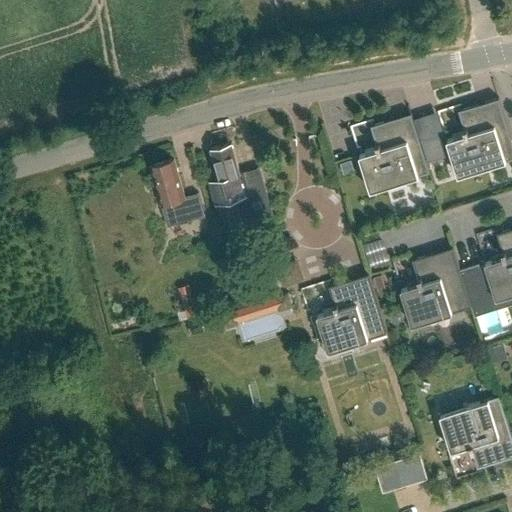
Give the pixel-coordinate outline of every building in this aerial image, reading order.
[(458,175),(511,157),(511,138),(499,97),(459,109),(466,132),(447,138),(458,175)] [(371,190),(430,171),(427,161),(421,142),(411,112),(371,125),(378,147),(359,153),(371,190)] [(440,135),(421,142),(427,161),(447,155),(440,135)] [(259,167),(240,172),(232,143),(211,148),(219,179),(222,178),(223,182),(211,186),(217,204),(243,197),(253,231),(276,225),(259,167)] [(185,196),(174,159),(151,165),(162,203),(166,217),(168,225),(204,215),(198,193),(185,196)] [(343,173),(354,170),(351,160),(340,163),(343,173)] [(496,298),(502,296),(511,292),(511,227),(497,232),(504,256),(492,259),(485,261),(488,269),(492,282),(496,298)] [(412,324),(418,322),(440,315),(472,305),(453,246),(452,246),(452,247),(439,251),(441,256),(435,258),(434,252),(413,259),(420,282),(408,286),(408,285),(401,287),(403,295),(404,295),(408,308),(412,324)] [(479,263),(460,269),(472,305),(491,299),(479,263)] [(328,350),(334,348),(356,341),(388,331),(369,272),(368,273),(355,277),(357,283),(352,285),(350,278),(329,285),(336,308),(324,312),(324,311),(317,314),(320,321),(324,334),(328,350)] [(198,315),(189,284),(178,287),(187,318),(198,315)] [(278,310),(291,306),(287,292),(219,314),(223,328),(237,323),(236,321),(277,308),(278,310)] [(511,455),(511,434),(499,394),(440,413),(452,449),(471,443),(478,466),(511,455)] [(396,452),(400,464),(417,458),(413,446),(396,452)] [(396,461),(380,465),(387,486),(403,481),(396,461)]
